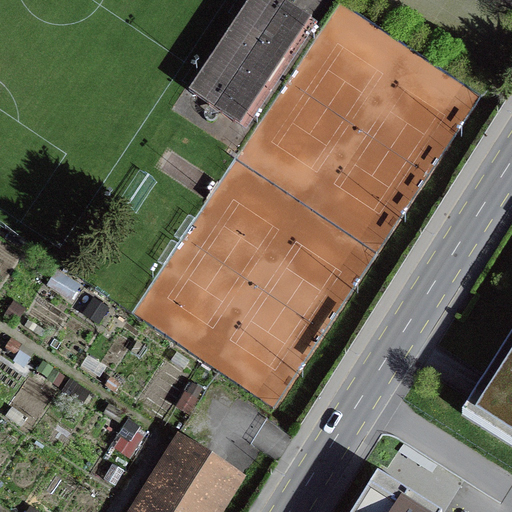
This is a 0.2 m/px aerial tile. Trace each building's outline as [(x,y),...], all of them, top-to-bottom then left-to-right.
[(282,0),(250,0),(189,92),(246,130),(285,72),(318,24),(282,0)] [(46,285),(74,302),(84,286),(56,269),(46,285)] [(82,315),(99,325),(109,308),(92,298),(82,315)] [(5,313),(18,321),(26,308),(13,300),(5,313)] [(24,326),(41,337),(45,331),(28,320),(24,326)] [(511,335),(479,387),(462,415),(511,446),(511,335)] [(13,362),(25,368),(34,351),(10,339),(5,349),(16,355),(13,362)] [(131,352),(141,359),(148,348),(138,342),(131,352)] [(171,362),(183,370),(190,360),(177,352),(171,362)] [(81,366),(100,377),(106,366),(87,355),(81,366)] [(42,383),(53,367),(43,361),(32,376),(42,383)] [(115,370),(104,387),(113,393),(125,377),(115,370)] [(81,406),(90,392),(70,378),(61,392),(81,406)] [(184,391),(175,406),(190,415),(199,399),(197,398),(203,389),(193,383),(187,392),(184,391)] [(103,413),(119,422),(125,413),(109,403),(103,413)] [(6,415),(20,426),(26,418),(12,407),(6,415)] [(111,447),(130,459),(147,433),(140,428),(141,427),(128,419),(111,447)] [(181,438),(133,511),(219,511),(242,477),(211,457),(181,438)] [(104,479),(116,486),(124,470),(113,464),(104,479)] [(394,505),(395,503),(370,488),(354,511),(408,511),(400,507),(399,509),(394,505)]
